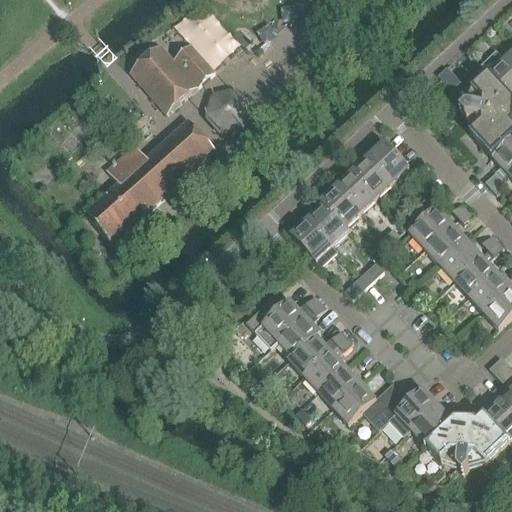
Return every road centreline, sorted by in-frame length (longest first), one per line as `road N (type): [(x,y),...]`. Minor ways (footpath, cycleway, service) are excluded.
road 1 (residential): [(361,330),(263,230),(387,114)]
road 2 (residential): [(511,242),(387,114)]
road 3 (residential): [(387,114),(511,1)]
